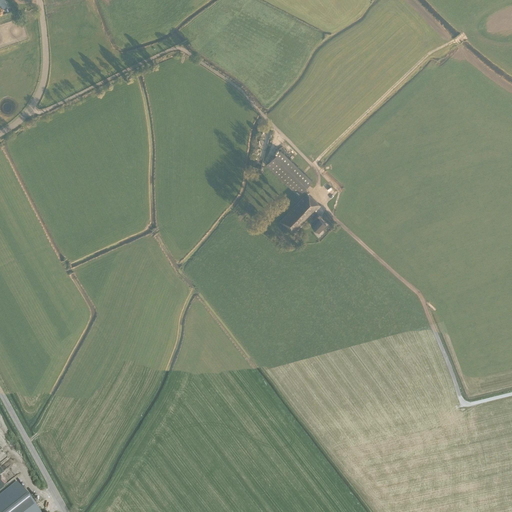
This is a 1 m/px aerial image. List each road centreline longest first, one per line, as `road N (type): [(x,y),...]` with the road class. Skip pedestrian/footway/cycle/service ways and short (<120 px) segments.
road 1 (track): [(311,166),(429,54),(484,25)]
road 2 (tertiary): [(0,132),(24,115),(41,86),(40,0)]
road 3 (tertiary): [(65,511),(0,393)]
